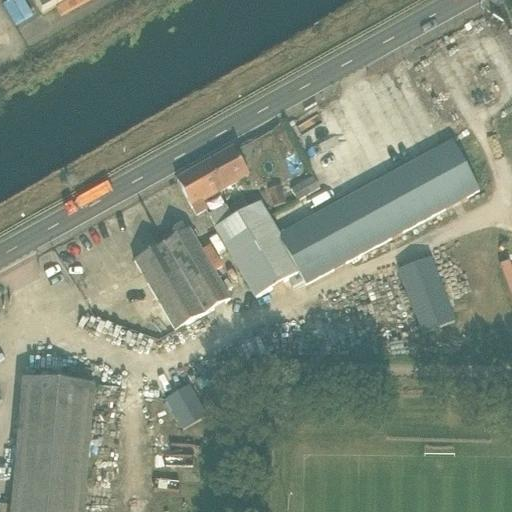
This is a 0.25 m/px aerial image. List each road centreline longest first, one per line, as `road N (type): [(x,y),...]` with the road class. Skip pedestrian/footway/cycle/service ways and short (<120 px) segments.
road 1 (primary): [(0,250),(456,0)]
road 2 (unclassified): [(217,511),(226,372),(248,363),(511,370)]
